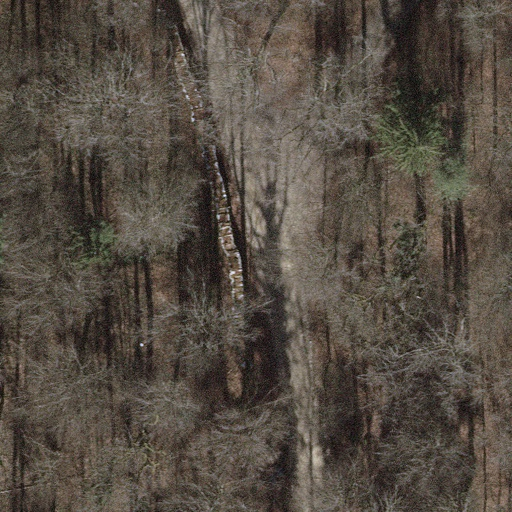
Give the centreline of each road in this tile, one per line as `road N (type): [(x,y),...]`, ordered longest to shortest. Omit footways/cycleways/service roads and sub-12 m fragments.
road 1 (track): [(337,511),(291,279),(200,0)]
road 2 (track): [(291,279),(386,33),(414,0)]
road 3 (track): [(291,279),(0,269)]
